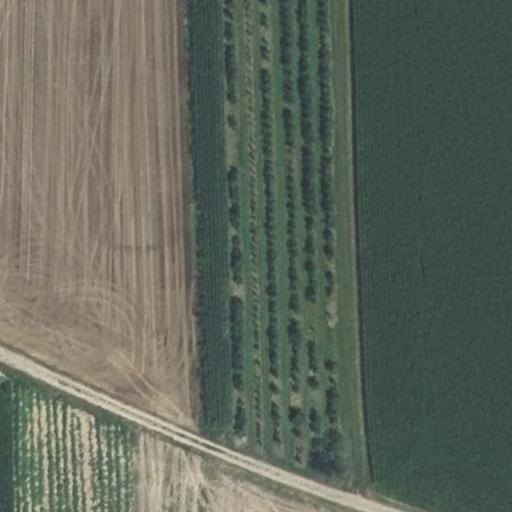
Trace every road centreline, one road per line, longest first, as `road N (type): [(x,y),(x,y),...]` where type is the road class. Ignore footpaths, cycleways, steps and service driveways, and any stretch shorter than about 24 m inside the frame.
road 1 (track): [(347,0),(363,493)]
road 2 (track): [(0,338),(165,421),(413,511)]
